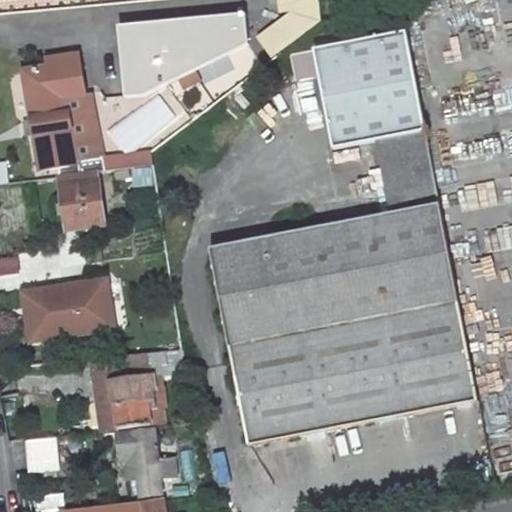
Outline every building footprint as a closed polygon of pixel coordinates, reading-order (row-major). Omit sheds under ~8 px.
[(322,23),(319,0),(279,0),(281,14),(292,13),(257,39),(273,60),(322,23)] [(323,0),(326,10),(337,8),(336,0),(323,0)] [(251,46),(247,15),(120,27),(127,98),(146,97),(251,46)] [(250,446),(479,402),(460,304),(407,33),(316,51),(335,149),(378,141),(392,214),(212,250),(231,350),(250,446)] [(62,99),(87,94),(79,55),(48,60),(49,67),(24,72),(41,172),(60,168),(61,178),(99,174),(105,173),(103,160),(80,165),(71,114),(65,114),(62,99)] [(105,153),(105,170),(132,169),(132,188),(154,187),(154,152),(105,153)] [(0,161),(0,184),(10,183),(7,161),(0,161)] [(99,174),(61,178),(70,231),(106,226),(99,174)] [(109,279),(32,291),(41,341),(117,329),(109,279)] [(32,291),(24,293),(33,342),(41,341),(32,291)] [(161,376),(187,373),(183,350),(150,354),(154,377),(161,376)] [(154,377),(150,354),(109,359),(112,381),(113,381),(120,431),(166,425),(163,409),(166,409),(163,388),(155,390),(154,377)] [(113,381),(112,381),(109,359),(94,360),(105,434),(121,433),(120,431),(113,381)] [(154,377),(155,390),(163,388),(161,376),(154,377)] [(176,459),(159,461),(156,431),(119,434),(122,453),(117,454),(119,470),(129,468),(131,481),(141,480),(143,497),(162,495),(160,479),(178,477),(176,459)] [(60,470),(57,439),(28,442),(30,473),(60,470)] [(196,486),(198,497),(209,497),(206,485),(196,486)] [(40,511),(52,511),(65,510),(62,495),(39,499),(40,511)] [(145,505),(146,511),(167,511),(165,501),(145,505)]
